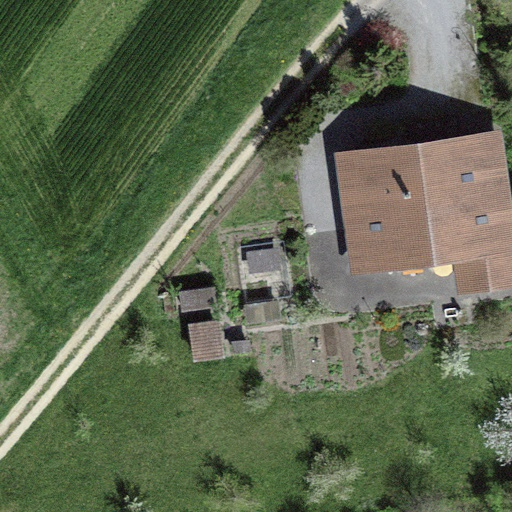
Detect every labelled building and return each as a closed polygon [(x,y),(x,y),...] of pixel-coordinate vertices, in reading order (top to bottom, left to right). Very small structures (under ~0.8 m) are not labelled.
[(511,202),(502,127),(333,149),(350,273),(452,260),(457,293),(511,285),(511,202)] [(249,270),(281,267),(279,246),(247,249),(249,270)] [(218,309),(215,285),(177,290),(180,313),(218,309)] [(282,322),(279,299),(240,304),(242,326),(282,322)] [(220,318),(188,322),(193,361),(225,357),(220,318)] [(251,350),(250,339),(229,340),(230,352),(251,350)]
